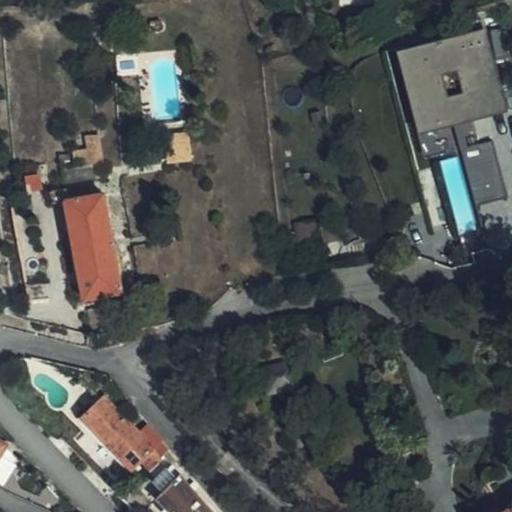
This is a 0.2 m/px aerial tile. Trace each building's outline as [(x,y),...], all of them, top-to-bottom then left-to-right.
[(503,105),(484,34),(414,53),(434,127),(456,122),(454,117),(503,105)] [(463,149),(456,122),(434,127),(414,53),(401,56),(428,158),(463,149)] [(193,153),(191,137),(170,140),(171,156),(193,153)] [(87,140),(90,154),(101,152),(99,138),(87,140)] [(492,141),(463,149),(477,204),(506,197),(492,141)] [(101,152),(90,154),(75,157),(77,167),(98,164),(103,163),(101,152)] [(171,156),(172,167),(195,164),(193,153),(171,156)] [(67,204),(72,203),(70,191),(65,192),(52,194),(54,206),(67,204)] [(105,198),(72,203),(67,204),(84,301),(121,295),(105,198)] [(157,447),(110,398),(100,406),(96,401),(78,417),(90,431),(72,448),(112,490),(157,447)] [(212,511),(175,468),(154,487),(162,495),(154,502),(164,511),(212,511)]
